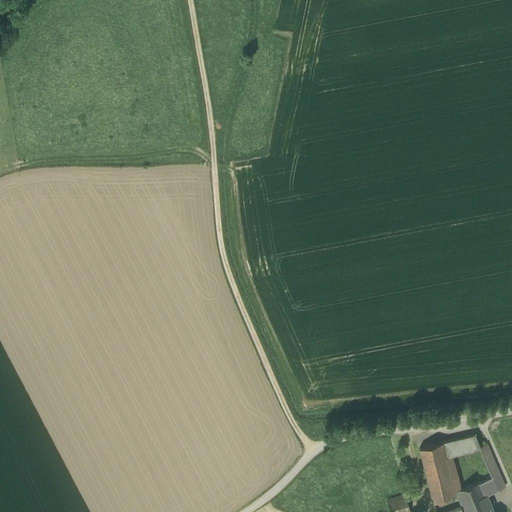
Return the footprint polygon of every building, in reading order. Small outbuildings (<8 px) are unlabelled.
[(475,434),(463,436),(468,451),(479,448),(481,447),(480,446),(475,434)] [(463,436),(457,438),(461,452),(468,451),(463,436)] [(453,455),(461,452),(457,438),(419,447),(433,501),(455,493),(446,457),(453,455)] [(487,443),(480,446),(481,447),(479,448),(488,467),(495,463),(487,443)] [(461,488),(453,455),(446,457),(455,493),(457,492),(456,490),(461,488)] [(500,474),(495,463),(488,467),(493,477),(500,474)] [(505,486),(500,474),(493,477),(482,482),(487,494),(505,486)] [(494,511),(487,494),(482,482),(482,480),(461,488),(456,490),(457,492),(462,506),(464,511),(494,511)] [(387,502),(390,511),(407,511),(411,511),(406,496),(387,502)] [(445,505),(447,511),(457,507),(455,501),(445,505)]
